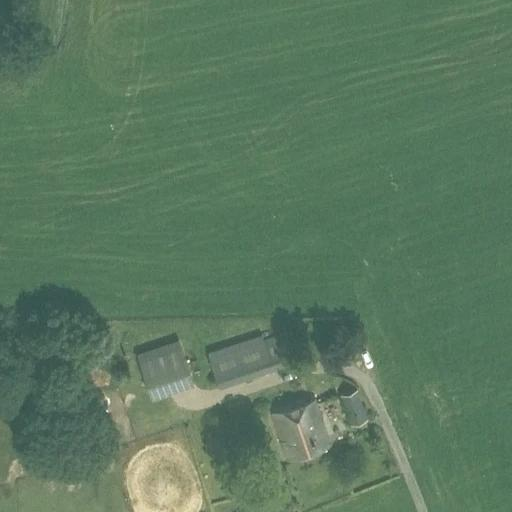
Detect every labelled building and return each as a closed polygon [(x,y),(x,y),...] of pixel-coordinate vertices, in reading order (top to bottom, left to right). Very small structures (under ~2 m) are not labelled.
[(220,390),(287,367),(276,335),(262,340),(261,335),(208,352),(220,390)] [(81,340),(8,337),(7,358),(81,362),(81,340)] [(137,354),(151,399),(193,384),(178,340),(137,354)] [(356,389),(339,396),(348,426),(366,420),(356,389)] [(289,461),(330,445),(312,400),(271,416),(289,461)]
